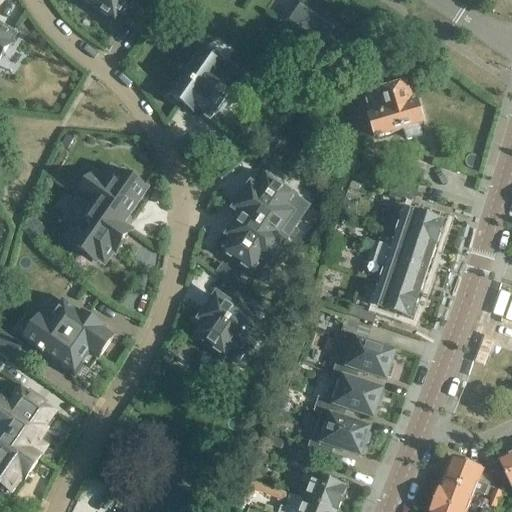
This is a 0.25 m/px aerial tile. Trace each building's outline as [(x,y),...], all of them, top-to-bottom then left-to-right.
[(80,0),(115,24),(131,0),(80,0)] [(146,0),(146,1),(159,10),(166,0),(146,0)] [(300,0),(296,0),(280,24),(325,56),(344,30),(300,0)] [(0,58),(10,44),(9,42),(13,36),(0,27),(0,58)] [(214,121),(246,77),(196,41),(183,59),(196,68),(175,97),(197,113),(199,111),(214,121)] [(412,107),(406,87),(364,99),(376,139),(404,131),(406,141),(422,136),(419,126),(422,125),(416,106),(412,107)] [(396,177),(420,185),(423,174),(411,170),(399,166),(396,177)] [(123,224),(148,189),(125,173),(124,175),(115,168),(106,180),(97,174),(81,196),(82,197),(83,196),(122,224),(123,224)] [(417,192),(420,185),(396,177),(395,179),(392,188),(416,196),(417,192)] [(254,189),(247,199),(245,197),(236,211),(244,216),(245,215),(284,244),(285,243),(300,222),(293,217),(303,204),(269,180),(259,193),(254,189)] [(413,206),(416,196),(392,188),(389,198),(392,200),(413,206)] [(75,225),(66,238),(97,260),(98,258),(105,263),(113,251),(115,252),(132,230),(123,224),(122,224),(83,196),(82,197),(66,218),(75,225)] [(345,202),(341,214),(353,218),(357,206),(345,202)] [(403,236),(436,248),(444,223),(411,212),(402,209),(399,218),(408,221),(403,236)] [(270,266),(277,271),(293,249),(285,243),(284,244),(245,215),(244,216),(236,228),(237,229),(231,238),(236,242),(226,256),(260,280),(270,266)] [(333,230),(330,238),(340,242),(343,233),(333,230)] [(403,236),(395,260),(428,271),(436,248),(403,236)] [(377,254),(385,257),(388,248),(380,245),(377,254)] [(377,254),(374,264),(382,267),(385,257),(377,254)] [(387,284),(420,295),(428,271),(395,260),(387,284)] [(411,320),(420,295),(387,284),(382,299),(373,296),(370,305),(379,308),(378,309),(411,320)] [(248,356),(265,334),(256,328),(265,316),(231,292),(223,303),(216,298),(206,311),(208,312),(201,322),(207,326),(197,339),(230,364),(240,350),(248,356)] [(64,303),(48,325),(98,360),(113,338),(64,303)] [(349,316),(372,324),(376,314),(352,306),(349,316)] [(40,319),(24,341),(74,376),(82,365),(90,371),(98,360),(48,325),(40,319)] [(347,323),(343,333),(367,341),(371,330),(347,323)] [(272,336),(283,345),(290,335),(279,326),(272,336)] [(22,347),(0,331),(0,349),(14,358),(22,347)] [(335,377),(356,384),(359,372),(385,381),(386,378),(390,379),(394,368),(390,367),(394,354),(347,339),(339,364),(337,363),(333,376),(335,377)] [(0,373),(8,362),(0,355),(0,373)] [(322,415),(343,422),(347,410),(373,419),(377,407),(381,408),(384,397),(380,396),(382,392),(356,384),(335,377),(326,402),(319,400),(314,412),(322,415)] [(53,414),(21,391),(11,406),(2,401),(0,404),(0,432),(39,459),(48,447),(38,440),(45,430),(43,428),(53,414)] [(343,422),(322,415),(314,440),(312,440),(308,452),(330,461),(334,449),(360,457),(364,446),(368,445),(371,437),(368,433),(369,431),(343,422)] [(39,459),(0,432),(0,486),(11,494),(22,479),(24,480),(39,459)] [(311,456),(299,451),(297,459),(308,463),(311,456)] [(511,491),(511,490),(511,453),(509,455),(508,457),(498,462),(511,491)] [(448,471),(444,481),(473,492),(482,470),(469,465),(469,464),(465,463),(453,458),(452,461),(449,462),(447,468),(448,471)] [(310,485),(304,501),(334,511),(337,511),(346,489),(314,476),(314,477),(305,473),(301,482),(310,485)] [(286,494),(258,482),(254,481),(250,489),(283,503),(286,494)] [(436,500),(436,502),(460,511),(465,511),(473,492),(444,481),(440,490),(438,492),(435,498),(436,500)] [(494,491),(490,499),(499,503),(502,494),(494,491)] [(499,503),(490,499),(487,507),(495,511),(499,503)] [(300,511),(292,511),(280,508),(278,511),(334,511),(304,501),(300,511)] [(429,511),(460,511),(436,502),(435,505),(432,506),(430,511),(429,511)]
